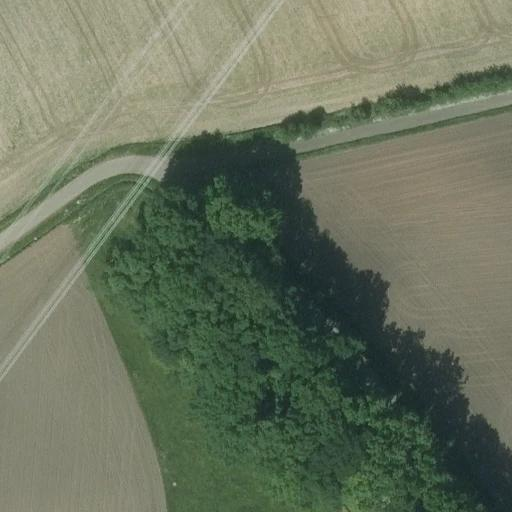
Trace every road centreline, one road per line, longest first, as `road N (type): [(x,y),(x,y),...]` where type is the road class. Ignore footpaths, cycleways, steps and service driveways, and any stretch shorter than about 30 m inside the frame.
road 1 (unclassified): [(459,511),(317,324),(169,178),(149,167),(104,172),(0,244)]
road 2 (track): [(169,178),(511,99)]
